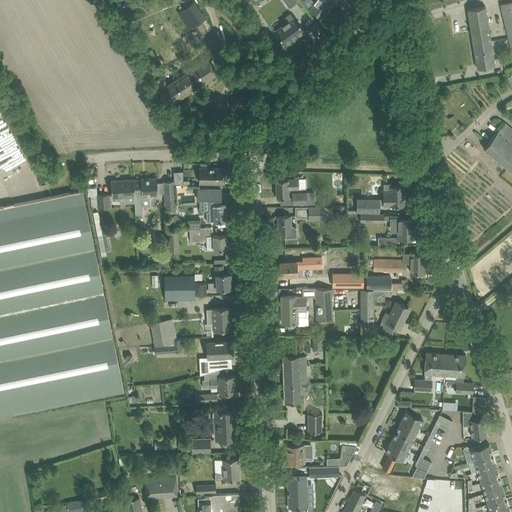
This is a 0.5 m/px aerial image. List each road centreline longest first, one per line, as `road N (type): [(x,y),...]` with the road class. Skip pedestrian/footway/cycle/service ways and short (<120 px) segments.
road 1 (residential): [(269,511),(259,162)]
road 2 (tertiary): [(458,277),(413,125),(404,0)]
road 3 (residential): [(331,511),(458,277)]
road 4 (residential): [(259,162),(372,0)]
road 5 (tertiary): [(511,448),(458,277)]
road 6 (residential): [(259,162),(218,154),(90,159)]
road 7 (track): [(420,158),(260,155)]
